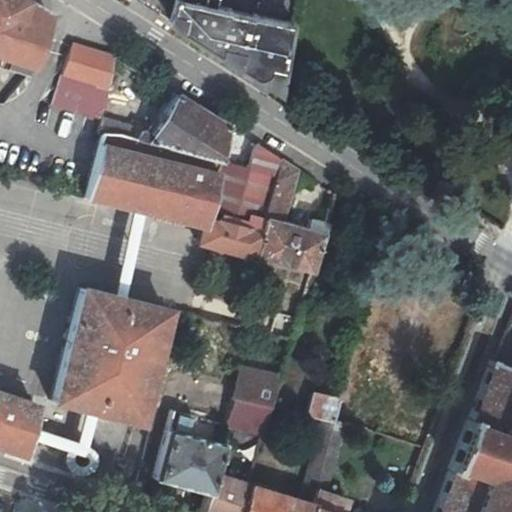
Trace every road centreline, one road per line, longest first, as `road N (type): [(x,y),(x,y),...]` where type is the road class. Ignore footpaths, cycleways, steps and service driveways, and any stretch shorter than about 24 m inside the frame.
road 1 (residential): [(506,267),(82,0)]
road 2 (residential): [(506,267),(415,511)]
